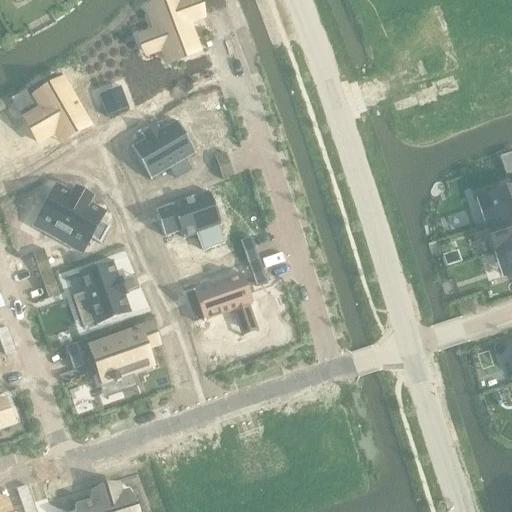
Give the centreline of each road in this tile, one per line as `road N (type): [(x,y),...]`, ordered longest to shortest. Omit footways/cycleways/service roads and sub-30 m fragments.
road 1 (residential): [(293,0),(407,349)]
road 2 (residential): [(222,38),(335,373)]
road 3 (residential): [(62,463),(335,373)]
road 4 (residential): [(62,463),(0,282)]
road 5 (residential): [(407,349),(460,511)]
